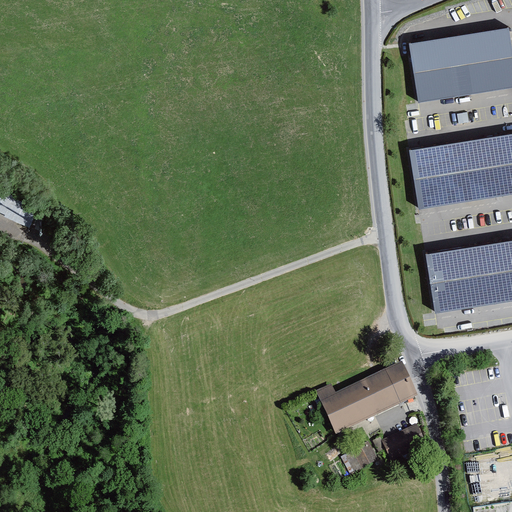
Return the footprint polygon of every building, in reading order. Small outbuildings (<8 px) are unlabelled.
[(511,38),(510,25),(411,41),(421,100),(511,85),(511,38)] [(511,131),(409,148),(419,207),(511,192),(511,131)] [(0,191),(0,215),(29,227),(37,207),(0,191)] [(511,238),(426,252),(436,312),(511,299),(511,238)] [(332,385),(317,392),(339,437),(419,398),(402,363),(336,395),(332,385)] [(418,426),(383,443),(392,461),(427,444),(418,426)] [(370,443),(341,459),(350,476),(379,460),(370,443)]
